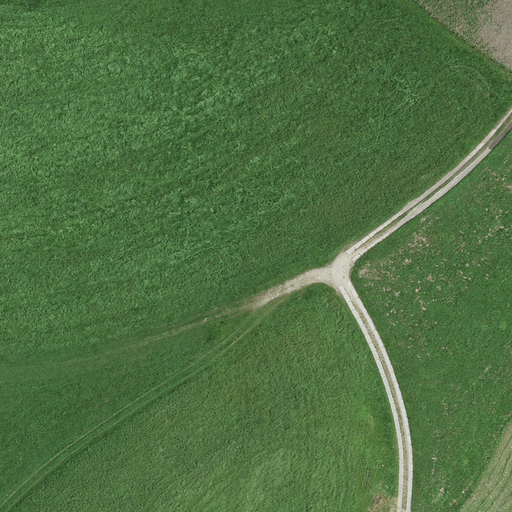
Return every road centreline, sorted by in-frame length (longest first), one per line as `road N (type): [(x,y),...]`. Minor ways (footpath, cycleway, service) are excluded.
road 1 (track): [(11,511),(93,440),(348,262)]
road 2 (track): [(0,368),(134,351),(348,262)]
road 3 (track): [(348,262),(344,290),(379,352),(402,436),(399,511)]
road 4 (track): [(511,120),(432,199),(348,262)]
